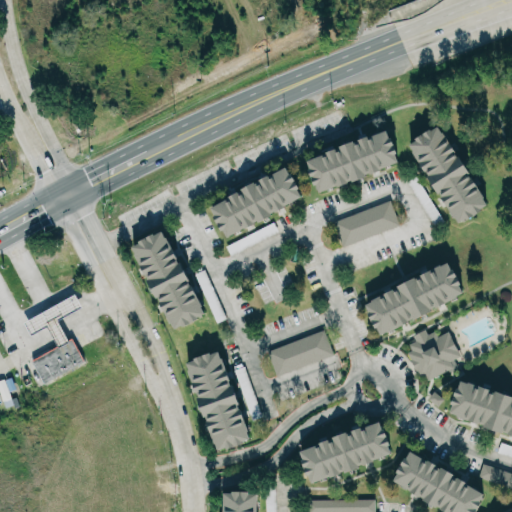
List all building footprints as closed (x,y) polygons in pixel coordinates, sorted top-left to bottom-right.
[(464,226),(496,209),(452,124),(420,140),(464,226)] [(326,193),(409,166),(398,130),(379,136),(364,141),(364,142),(345,148),(346,150),(315,160),(326,193)] [(313,200),(297,166),(279,175),(265,182),(247,191),(248,193),(237,197),(238,199),(219,208),(233,238),(313,200)] [(347,246),(403,225),(394,201),(337,222),(347,246)] [(214,317),(175,230),(141,244),(180,331),(214,317)] [(388,335),(475,297),(460,261),(442,269),(443,270),(405,287),(406,290),(391,296),(391,297),(374,304),(388,335)] [(48,384),(87,364),(64,318),(76,312),(70,302),(30,322),(36,334),(52,325),(63,347),(36,360),(48,384)] [(461,367),(458,360),(465,357),(452,329),(433,338),(430,330),(416,336),(419,342),(411,345),(427,382),(461,367)] [(338,357),(330,332),(272,349),(279,374),(338,357)] [(224,452),(259,442),(231,350),(197,361),(224,452)] [(21,394),(16,377),(0,382),(8,409),(18,405),(15,396),(21,394)] [(453,412),(511,433),(511,395),(470,380),(461,403),(457,401),(453,412)] [(433,398),(442,407),(448,399),(438,391),(433,398)] [(318,483),(403,457),(392,422),(371,428),(371,429),(359,433),(340,439),(341,441),(308,451),(318,483)] [(457,511),(484,511),(495,490),(411,451),(396,483),(457,511)] [(511,472),(487,462),(481,475),(511,487),(511,472)] [(232,493),(231,511),(267,511),(267,493),(232,493)] [(268,511),(279,511),(278,493),(268,493),(268,511)] [(378,511),(378,499),(313,500),(313,511),(378,511)]
